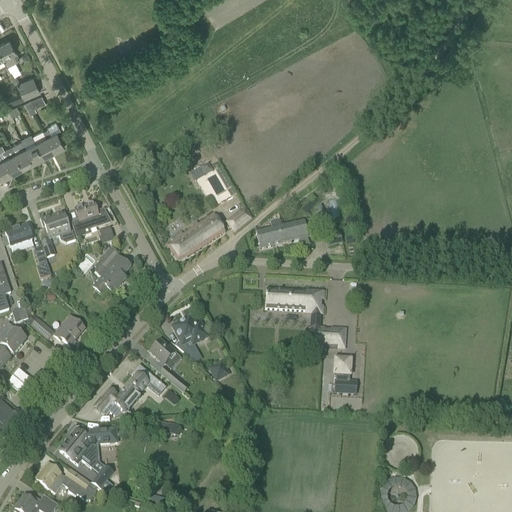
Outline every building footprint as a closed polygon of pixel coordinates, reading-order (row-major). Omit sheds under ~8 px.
[(8,40),(0,44),(0,53),(7,67),(19,60),(8,40)] [(12,77),(20,93),(24,99),(33,96),(39,93),(32,78),(19,84),(15,76),(12,77)] [(8,106),(24,99),(20,93),(4,99),(8,106)] [(30,101),(34,109),(45,104),(41,96),(30,101)] [(36,112),(34,109),(30,101),(24,104),(30,115),(36,112)] [(16,107),(8,110),(12,117),(19,114),(16,107)] [(14,121),(12,117),(8,110),(2,113),(8,124),(14,121)] [(56,123),(47,128),(47,129),(42,132),(53,152),(63,147),(64,147),(57,133),(60,131),(56,123)] [(43,158),(35,143),(30,134),(20,140),(21,142),(32,163),(43,158)] [(53,152),(45,138),(35,143),(43,158),(53,152)] [(22,169),(32,163),(21,142),(10,147),(14,154),(22,169)] [(14,154),(10,147),(4,151),(1,145),(0,145),(0,152),(4,160),(11,174),(22,169),(14,154)] [(1,180),(11,174),(4,160),(0,161),(0,179),(1,180)] [(204,177),(213,172),(209,163),(200,168),(204,177)] [(76,239),(83,237),(91,235),(89,231),(110,224),(103,211),(96,213),(93,204),(93,205),(93,206),(83,209),(82,208),(81,206),(74,209),(75,211),(74,211),(78,223),(71,226),(76,239)] [(251,219),(245,211),(243,209),(226,223),(234,233),(251,219)] [(50,240),(50,241),(59,238),(60,242),(65,245),(75,242),(72,232),(69,233),(68,230),(63,214),(62,215),(63,216),(51,220),(50,217),(40,220),(43,229),(44,229),(47,237),(49,241),(50,240)] [(224,233),(219,225),(213,216),(166,246),(177,263),(224,233)] [(309,247),(303,222),(280,227),(278,222),(270,224),(271,229),(255,233),(259,250),(298,241),(300,249),(309,247)] [(10,250),(19,247),(32,243),(26,227),(4,234),(10,250)] [(110,229),(99,232),(100,238),(98,239),(100,246),(114,242),(110,229)] [(339,233),(324,237),(327,249),(342,245),(339,233)] [(49,241),(40,244),(46,260),(55,256),(50,241),(49,241)] [(41,248),(34,251),(39,267),(36,268),(40,281),(50,277),(41,248)] [(92,273),(101,280),(92,290),(96,292),(102,297),(106,292),(110,296),(113,292),(115,293),(120,287),(117,284),(130,268),(122,261),(121,263),(115,259),(118,255),(110,249),(101,260),(102,261),(92,273)] [(7,285),(0,287),(0,313),(9,311),(4,296),(10,294),(7,285)] [(308,348),(310,348),(320,349),(344,350),(344,340),(345,330),(330,329),(330,332),(324,331),(324,329),(319,329),(320,315),(322,316),(322,308),(319,308),(320,301),(322,301),(323,294),(306,293),(306,294),(265,291),(264,311),(304,313),(304,316),(310,316),(309,338),(308,348)] [(11,313),(15,324),(28,320),(24,309),(11,313)] [(53,334),(45,328),(32,317),(27,324),(31,327),(47,341),(53,334)] [(61,341),(69,348),(75,341),(74,341),(83,330),(83,331),(84,331),(69,318),(53,337),(60,343),(61,341)] [(193,345),(206,338),(199,324),(195,327),(190,318),(172,328),(180,341),(175,347),(191,361),(195,358),(186,343),(191,340),(193,345)] [(8,324),(0,332),(0,345),(10,354),(12,355),(26,339),(18,333),(8,324)] [(156,361),(163,367),(175,354),(168,347),(166,349),(159,342),(149,354),(156,361)] [(0,345),(0,370),(10,359),(7,357),(10,354),(0,345)] [(334,382),(333,395),(353,396),(355,396),(356,384),(349,383),(350,361),(335,360),(334,376),(335,376),(335,382),(334,382)] [(229,376),(222,362),(208,370),(215,384),(229,376)] [(180,383),(164,369),(159,375),(175,389),(180,383)] [(138,397),(147,385),(150,387),(155,381),(146,373),(141,379),(137,375),(116,399),(114,397),(115,396),(109,391),(100,402),(105,406),(103,409),(114,418),(120,411),(123,414),(126,410),(128,412),(140,399),(138,397)] [(0,436),(0,437),(0,436),(0,437),(18,418),(0,402),(0,436)] [(165,434),(178,437),(181,428),(168,424),(168,425),(158,423),(155,435),(161,437),(162,432),(166,433),(165,434)] [(71,437),(59,452),(67,459),(72,463),(78,467),(81,462),(91,470),(97,463),(95,446),(100,446),(117,444),(116,439),(118,437),(116,435),(115,431),(88,433),(80,434),(76,439),(75,439),(75,440),(71,437)] [(90,502),(97,490),(90,485),(85,481),(84,482),(71,472),(64,481),(59,477),(60,475),(50,467),(42,475),(41,474),(36,480),(54,495),(62,486),(67,490),(67,493),(75,498),(76,497),(86,503),(90,502)] [(98,476),(90,485),(97,490),(106,496),(112,488),(106,483),(98,476)] [(373,510),(381,511),(409,511),(417,487),(383,477),(373,510)] [(31,497),(29,500),(23,497),(14,511),(16,511),(54,511),(57,507),(43,497),(40,502),(31,497)]
